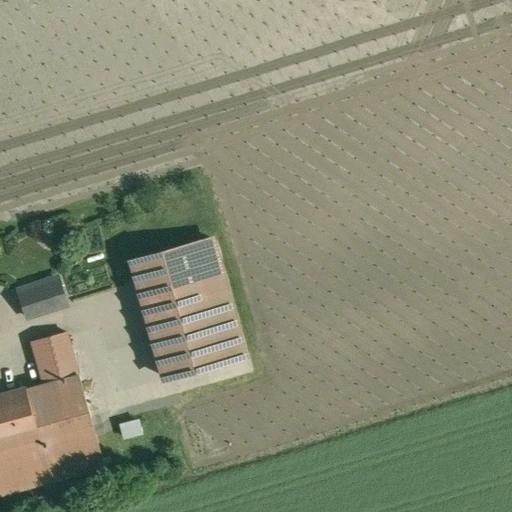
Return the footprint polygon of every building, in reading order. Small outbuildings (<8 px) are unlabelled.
[(219,238),(130,261),(162,383),(251,360),(219,238)] [(60,279),(19,291),(27,316),(67,303),(60,279)] [(66,331),(33,341),(57,428),(91,419),(66,331)] [(26,387),(0,394),(0,444),(39,433),(26,387)] [(126,436),(146,432),(142,417),(123,421),(126,436)] [(39,433),(0,444),(0,492),(103,464),(91,419),(57,428),(39,433)]
